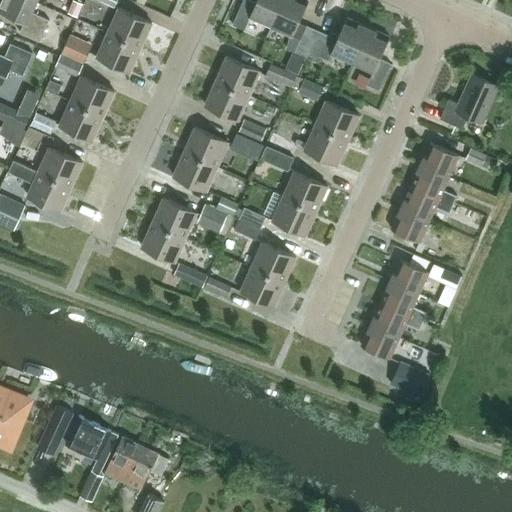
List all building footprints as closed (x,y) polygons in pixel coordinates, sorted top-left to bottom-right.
[(32,12),(36,2),(31,0),(0,0),(0,9),(25,21),(20,33),(40,42),(49,20),(32,12)] [(82,3),(74,0),(71,0),(66,13),(76,17),(82,3)] [(271,27),(282,0),(257,0),(256,3),(249,0),(243,0),(232,25),(244,30),(250,18),(271,27)] [(306,26),(298,23),(308,0),(307,0),(282,0),(271,27),(292,37),(292,36),(300,40),(294,53),(306,58),(318,31),(307,26),(306,26)] [(141,47),(152,23),(119,8),(108,33),(141,47)] [(352,64),(368,27),(347,18),(337,40),(328,37),(329,36),(318,31),(306,58),(317,62),(319,56),(327,60),(330,54),(352,64)] [(368,27),(352,64),(372,73),(367,85),(378,90),(391,64),(379,59),(389,37),(368,27)] [(92,44),(69,33),(60,52),(83,63),(92,44)] [(130,72),(141,47),(108,33),(97,57),(130,72)] [(23,75),(32,53),(11,44),(4,57),(0,55),(0,85),(1,85),(8,69),(23,75)] [(83,63),(59,53),(54,66),(77,76),(83,63)] [(249,96),(260,71),(227,57),(216,81),(249,96)] [(296,74),(269,63),(264,76),(290,87),(296,74)] [(482,123),(498,86),(472,74),(458,104),(448,99),(440,119),(462,129),(468,117),(482,123)] [(103,116),(114,91),(81,77),(70,101),(103,116)] [(323,86),(304,77),(297,92),(316,100),(323,86)] [(238,120),(249,96),(216,81),(205,106),(238,120)] [(348,140),(359,116),(326,100),(315,125),(348,140)] [(92,140),(103,116),(70,101),(59,126),(92,140)] [(0,118),(25,130),(31,116),(18,110),(0,102),(0,118)] [(56,121),(35,112),(29,125),(50,134),(56,121)] [(266,128),(243,118),(237,131),(260,141),(266,128)] [(337,164),(348,140),(315,125),(304,149),(337,164)] [(217,166),(228,142),(195,127),(184,152),(217,166)] [(237,133),(231,147),(258,159),(259,158),(262,152),(265,145),(237,133)] [(295,145),(304,149),(307,144),(297,139),(295,145)] [(420,164),(449,177),(459,155),(430,142),(420,164)] [(263,153),(262,152),(259,158),(287,171),(293,157),(267,145),(263,153)] [(71,186),(82,162),(49,147),(38,172),(71,186)] [(482,166),(486,155),(471,149),(466,158),(482,166)] [(206,191),(217,166),(184,152),(173,176),(206,191)] [(8,172),(33,184),(27,196),(60,211),(71,186),(38,172),(13,160),(8,172)] [(443,190),(449,177),(420,164),(411,186),(453,205),(457,196),(443,190)] [(316,211),(327,186),(294,171),(283,196),(316,211)] [(449,213),(453,205),(411,186),(401,207),(430,220),(435,207),(449,213)] [(0,224),(14,231),(25,207),(0,196),(0,224)] [(234,215),(239,204),(221,196),(216,207),(234,215)] [(305,235),(316,211),(283,196),(272,220),(305,235)] [(185,237),(196,213),(164,198),(153,223),(185,237)] [(227,213),(204,203),(195,223),(218,233),(227,213)] [(238,218),(260,228),(265,216),(243,206),(238,218)] [(420,242),(430,220),(401,207),(391,229),(420,242)] [(255,239),(260,228),(238,218),(233,229),(255,239)] [(175,262),(185,237),(153,223),(142,247),(175,262)] [(284,281),(295,257),(263,242),(252,267),(284,281)] [(463,268),(468,258),(459,254),(455,264),(463,268)] [(390,281),(419,294),(429,272),(400,259),(390,281)] [(207,275),(178,262),(172,274),(202,287),(207,275)] [(463,276),(434,263),(428,275),(457,288),(463,276)] [(273,306),(284,281),(252,267),(241,291),(273,306)] [(226,298),(231,287),(209,277),(204,288),(226,298)] [(413,307),(419,294),(390,281),(380,303),(423,322),(427,313),(413,307)] [(419,330),(423,322),(380,303),(371,324),(399,337),(405,324),(419,330)] [(390,359),(399,337),(371,324),(361,346),(390,359)] [(430,374),(400,361),(390,383),(420,396),(430,374)] [(0,446),(12,451),(34,398),(0,384),(0,446)] [(74,412),(58,405),(47,429),(63,436),(74,412)] [(99,477),(119,434),(111,431),(112,430),(80,415),(66,443),(97,458),(92,470),(91,473),(99,477)] [(134,451),(137,443),(122,436),(105,472),(125,482),(131,469),(132,469),(139,454),(134,451)] [(162,476),(170,459),(159,454),(159,453),(137,443),(134,451),(139,454),(132,469),(131,469),(125,482),(141,490),(151,471),(162,476)] [(91,473),(80,496),(92,501),(103,479),(99,477),(91,473)] [(157,511),(163,501),(147,494),(138,511),(157,511)]
